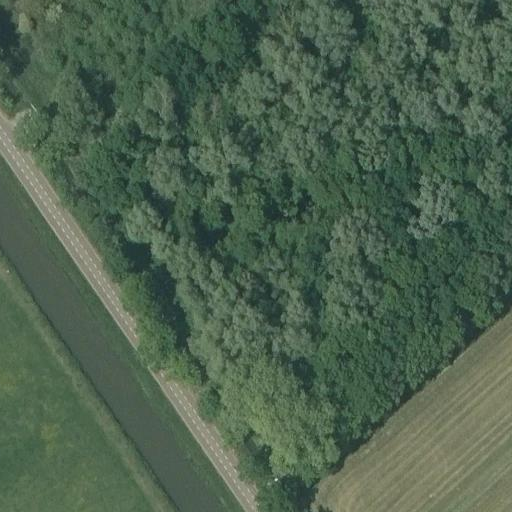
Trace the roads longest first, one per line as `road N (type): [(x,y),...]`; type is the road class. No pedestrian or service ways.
road 1 (tertiary): [(256,511),(0,137)]
road 2 (track): [(0,137),(41,109),(0,50)]
